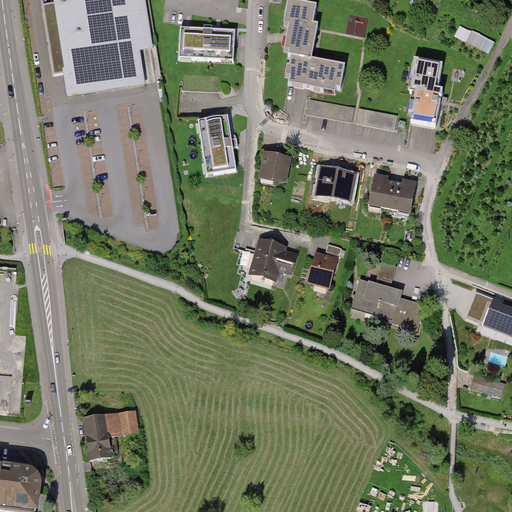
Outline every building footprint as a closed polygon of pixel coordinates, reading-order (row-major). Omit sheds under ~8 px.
[(58,73),(62,98),(157,84),(144,0),(49,0),(61,72),(58,73)] [(312,26),(315,9),(282,3),(277,27),(284,29),(280,50),(287,51),(286,56),(295,58),(290,82),(340,92),(345,67),(311,61),(317,27),(312,26)] [(461,25),(457,36),(492,51),(496,41),(461,25)] [(232,32),(181,29),(180,58),(231,60),(232,32)] [(439,71),(410,66),(404,95),(410,96),(404,125),(433,130),(439,95),(435,94),(439,71)] [(310,118),(350,119),(350,103),(311,102),(310,118)] [(397,130),(400,115),(384,111),(382,119),(392,121),(390,129),(397,130)] [(234,167),(226,117),(198,121),(206,172),(234,167)] [(288,160),(259,154),(254,181),(283,186),(288,160)] [(354,178),(316,170),(310,198),(348,206),(354,178)] [(385,180),(371,176),(363,208),(407,220),(416,185),(400,180),(397,190),(383,186),(385,180)] [(286,250),(258,241),(248,276),(275,284),(277,275),(290,279),(296,258),(285,255),(286,250)] [(338,261),(312,254),(304,284),(329,291),(338,261)] [(394,270),(380,266),(375,287),(360,282),(349,311),(417,331),(424,307),(398,300),(400,293),(388,290),(394,270)] [(483,329),(511,337),(511,316),(502,313),(504,307),(490,303),(483,329)] [(475,394),(500,402),(505,387),(479,379),(475,394)] [(137,436),(134,413),(79,422),(86,464),(110,460),(107,441),(137,436)] [(0,511),(34,511),(37,485),(32,475),(23,469),(7,463),(0,462),(0,511)]
